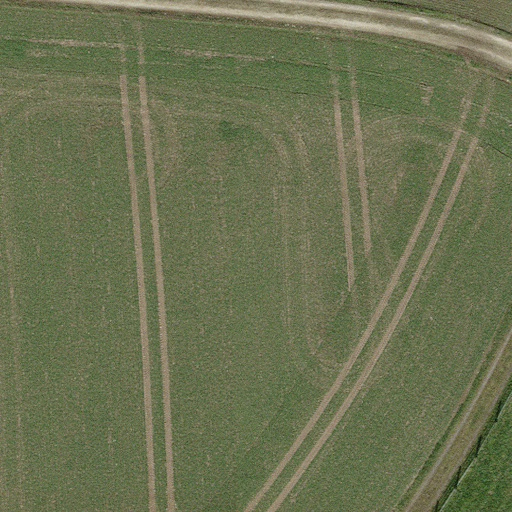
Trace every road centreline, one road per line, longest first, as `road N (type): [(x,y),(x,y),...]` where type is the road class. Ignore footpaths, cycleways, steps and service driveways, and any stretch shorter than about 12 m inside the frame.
road 1 (track): [(166,0),(511,48)]
road 2 (track): [(411,511),(444,465),(511,328)]
